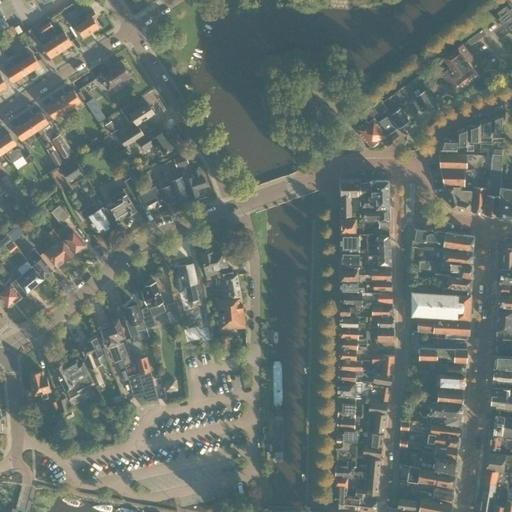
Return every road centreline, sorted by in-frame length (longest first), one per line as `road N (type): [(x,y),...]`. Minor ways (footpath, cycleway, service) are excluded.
road 1 (residential): [(381,510),(400,340),(395,165)]
road 2 (residential): [(17,440),(56,453),(75,484),(116,479),(126,493),(151,497),(249,473),(255,397)]
road 3 (residential): [(490,233),(464,511)]
road 4 (residential): [(10,349),(141,244),(230,208)]
road 5 (residential): [(230,208),(216,170),(130,31)]
road 6 (residential): [(255,395),(256,259),(241,204)]
road 7 (residential): [(0,116),(130,31)]
